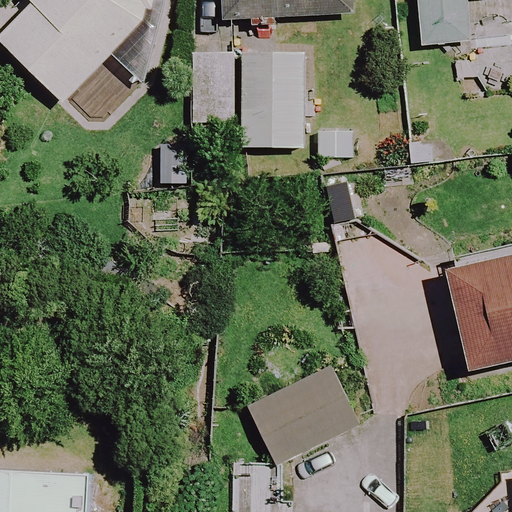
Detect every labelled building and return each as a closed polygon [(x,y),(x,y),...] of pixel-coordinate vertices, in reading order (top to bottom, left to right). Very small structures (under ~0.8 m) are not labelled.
[(30,0),(0,32),(0,47),(63,108),(149,24),(155,0),(30,0)] [(351,21),(349,0),(223,0),(225,28),(351,21)] [(506,20),(504,0),(416,0),(421,50),(468,46),(466,24),(506,20)] [(233,57),(193,57),(192,126),(232,126),(233,57)] [(308,61),(246,59),(242,151),(304,154),(308,61)] [(193,229),(194,222),(193,214),(190,208),(185,202),(178,198),(171,197),(163,198),(157,201),(151,206),(147,212),(146,220),(147,228),(150,234),(155,240),(161,244),(169,245),(177,245),(183,241),(189,236),(193,229)] [(393,285),(387,251),(338,260),(344,294),(393,285)] [(511,366),(511,259),(446,275),(469,376),(511,366)] [(356,431),(328,373),(248,411),(276,469),(356,431)] [(99,511),(102,471),(0,464),(0,511),(99,511)]
